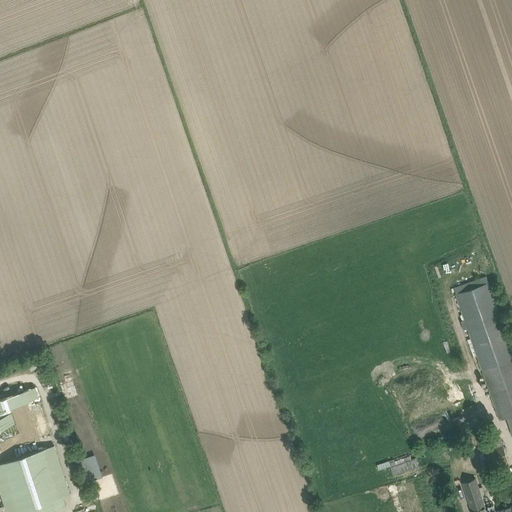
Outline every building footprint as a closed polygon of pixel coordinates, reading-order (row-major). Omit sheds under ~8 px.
[(487,276),(453,287),(463,320),(460,321),(463,330),(468,328),(469,331),(500,419),(506,417),(511,433),(511,349),(502,320),(487,276)] [(489,470),(508,466),(507,461),(502,439),(481,444),(489,470)] [(456,455),(461,453),(461,452),(474,448),(472,440),(453,446),(456,455)] [(54,445),(0,462),(0,489),(5,505),(7,511),(49,511),(65,507),(62,497),(70,494),(54,445)] [(96,454),(81,457),(86,480),(101,477),(96,454)] [(409,456),(389,463),(393,475),(419,467),(416,458),(411,460),(410,456),(409,456)] [(475,479),(462,483),(472,511),(496,511),(495,510),(494,507),(485,510),(475,479)]
